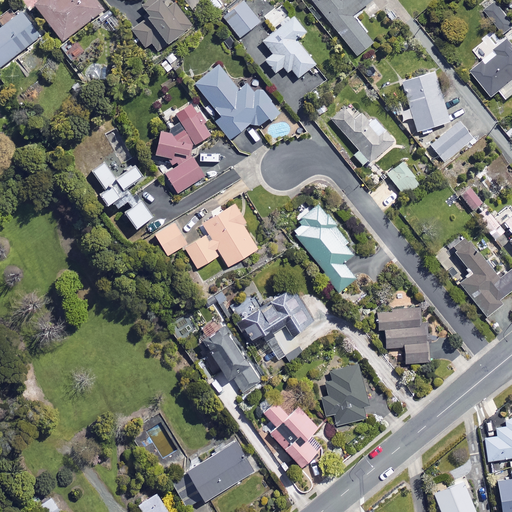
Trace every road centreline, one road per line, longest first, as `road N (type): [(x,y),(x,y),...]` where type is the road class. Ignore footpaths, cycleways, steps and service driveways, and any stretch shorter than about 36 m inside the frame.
road 1 (residential): [(496,367),(333,164),(301,157),(282,167)]
road 2 (tertiary): [(321,511),(496,367)]
